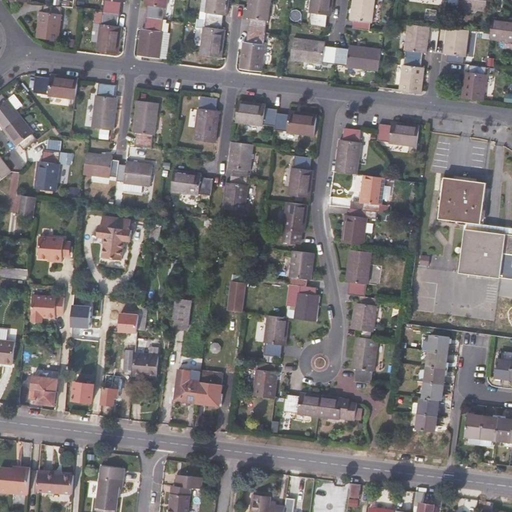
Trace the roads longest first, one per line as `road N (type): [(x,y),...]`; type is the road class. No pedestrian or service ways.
road 1 (tertiary): [(511,485),(151,441)]
road 2 (residential): [(332,94),(318,212),(338,327),(320,362)]
road 3 (tertiary): [(151,441),(0,421)]
